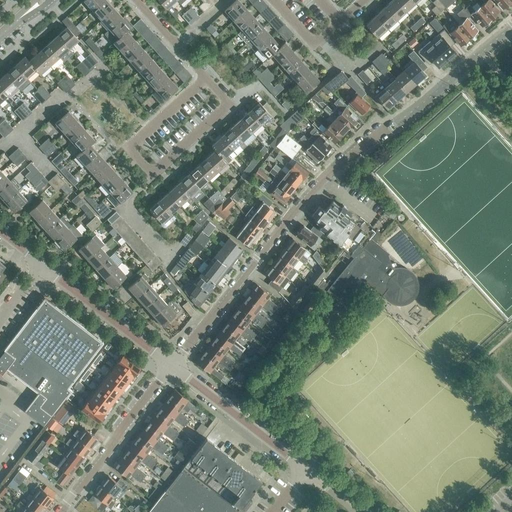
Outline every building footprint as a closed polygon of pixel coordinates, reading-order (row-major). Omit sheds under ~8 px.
[(92,11),(103,0),(84,0),(84,1),(92,11)] [(114,8),(107,0),(103,0),(92,11),(101,20),(114,8)] [(177,16),(177,12),(171,5),(177,0),(176,0),(158,0),(175,18),(177,16)] [(214,4),(210,0),(201,0),(209,8),(214,4)] [(238,0),(236,0),(224,11),(233,21),(247,9),(238,0)] [(397,20),(406,12),(395,0),(392,0),(385,7),(397,20)] [(412,0),(395,0),(406,12),(415,3),(412,0)] [(445,7),(438,0),(434,0),(432,2),(441,11),(445,7)] [(483,0),(485,2),(480,7),(491,19),(492,18),(494,18),(496,16),(496,14),(499,11),(489,0),(483,0)] [(510,2),(511,1),(509,0),(494,0),(502,9),(505,6),(507,6),(510,4),(510,2)] [(472,9),(470,6),(465,11),(470,16),(472,15),(482,26),(485,24),(487,24),(489,22),(489,20),(491,19),(480,7),(478,4),(472,9)] [(263,16),(271,9),(268,6),(260,13),(263,16)] [(431,9),(436,15),(441,12),(436,6),(431,9)] [(191,7),(186,11),(195,21),(200,17),(191,7)] [(388,29),(397,20),(385,7),(375,15),(388,29)] [(101,20),(109,29),(123,17),(114,8),(101,20)] [(467,18),(470,16),(465,11),(463,8),(457,13),(463,21),(458,26),(469,38),(470,37),(472,37),(474,35),(474,33),(477,30),(467,18)] [(255,18),(247,9),(233,21),(242,30),(255,18)] [(195,21),(186,11),(182,16),(190,25),(195,21)] [(272,26),(280,19),(277,15),(269,22),(272,26)] [(388,29),(375,15),(366,24),(378,38),(388,29)] [(67,27),(70,30),(75,26),(67,17),(62,21),(67,27)] [(126,21),(123,17),(109,29),(105,33),(113,43),(118,39),(127,31),(133,26),(133,25),(127,19),(126,21)] [(425,21),(421,17),(416,22),(419,26),(425,21)] [(264,27),(255,18),(242,30),(237,34),(245,44),(250,39),(264,27)] [(434,18),(430,22),(434,27),(438,23),(434,18)] [(143,22),(140,19),(133,25),(133,26),(136,29),(143,22)] [(414,32),(419,26),(416,22),(410,27),(414,32)] [(467,39),(469,38),(458,26),(455,22),(450,26),(446,29),(460,45),(463,43),(465,43),(467,41),(467,39)] [(280,35),(288,28),(285,25),(277,32),(280,35)] [(80,32),(75,26),(70,30),(75,36),(80,32)] [(113,43),(122,52),(135,40),(127,31),(133,26),(127,31),(118,39),(113,43)] [(75,36),(70,30),(67,27),(57,35),(69,49),(79,40),(75,36)] [(264,27),(250,39),(259,49),(272,37),(264,27)] [(144,38),(152,31),(149,28),(141,35),(144,38)] [(443,29),(430,41),(447,60),(448,59),(449,60),(455,55),(454,54),(455,52),(450,46),(447,43),(451,40),(452,39),(443,29)] [(403,34),(397,39),(401,43),(406,38),(403,34)] [(57,35),(48,44),(60,57),(69,49),(57,35)] [(85,41),(90,47),(94,43),(89,37),(85,41)] [(152,48),(160,41),(157,37),(150,44),(152,48)] [(272,54),(281,46),(280,46),(272,37),(259,49),(267,58),(272,54)] [(392,44),(395,48),(401,43),(397,39),(392,44)] [(144,50),(135,40),(122,52),(130,62),(144,50)] [(417,52),(426,62),(426,61),(430,58),(433,61),(438,67),(440,66),(441,67),(447,62),(446,61),(447,60),(430,41),(417,52)] [(285,42),(280,46),(281,46),(272,54),(280,64),(294,52),(285,42)] [(95,52),(99,48),(94,43),(90,47),(95,52)] [(48,44),(38,52),(50,66),(54,69),(63,61),(60,57),(48,44)] [(161,57),(169,50),(166,47),(158,54),(161,57)] [(152,59),(144,50),(130,62),(139,71),(152,59)] [(37,70),(36,70),(40,74),(50,66),(38,52),(29,61),(37,70)] [(302,61),(294,52),(280,64),(289,73),(302,61)] [(85,58),(81,62),(89,72),(94,67),(93,66),(98,61),(91,53),(85,58)] [(381,53),(377,57),(385,67),(390,63),(381,53)] [(414,62),(404,70),(416,84),(426,75),(422,71),(427,66),(417,55),(412,60),(414,62)] [(27,78),(36,70),(37,70),(29,61),(25,56),(15,65),(27,78)] [(169,66),(177,59),(174,56),(166,63),(169,66)] [(385,67),(377,57),(372,61),(383,74),(388,70),(385,67)] [(139,71),(147,80),(161,68),(152,59),(139,71)] [(254,65),(248,59),(240,66),(246,72),(254,65)] [(302,61),(289,73),(297,82),(310,70),(302,61)] [(89,72),(81,62),(76,66),(85,76),(89,72)] [(15,65),(6,73),(18,87),(27,78),(15,65)] [(178,76),(186,69),(183,65),(175,72),(178,76)] [(147,80),(156,90),(169,78),(161,68),(147,80)] [(258,77),(261,81),(271,72),(266,68),(261,73),(257,68),(253,72),(257,77),(258,77)] [(319,80),(310,70),(297,82),(306,92),(319,80)] [(357,74),(366,84),(371,80),(362,70),(357,74)] [(404,70),(395,78),(407,92),(416,84),(404,70)] [(366,110),(366,109),(369,105),(361,97),(365,93),(351,76),(348,78),(342,71),(324,85),(325,85),(330,90),(332,92),(344,82),(355,93),(352,96),(354,98),(349,103),(361,114),(362,113),(364,113),(366,110)] [(265,85),(269,90),(274,87),(269,82),(275,77),(271,72),(261,81),(265,85)] [(0,85),(8,95),(18,87),(6,73),(0,78),(0,85)] [(62,79),(70,88),(75,84),(66,74),(62,79)] [(170,79),(169,78),(156,90),(151,94),(160,104),(178,88),(176,85),(177,84),(171,78),(170,79)] [(395,78),(385,87),(397,100),(407,92),(395,78)] [(66,93),(70,88),(62,79),(57,83),(66,93)] [(13,100),(8,95),(0,85),(0,102),(5,99),(9,104),(13,100)] [(42,85),(37,90),(46,99),(51,95),(42,85)] [(279,92),(274,87),(269,90),(275,96),(279,92)] [(387,109),(395,102),(397,100),(385,87),(376,95),(387,109)] [(46,99),(37,90),(33,94),(42,104),(46,99)] [(342,135),(350,126),(338,115),(316,96),(313,99),(330,115),(326,120),(330,124),(342,135)] [(338,115),(350,126),(351,125),(352,125),(354,123),(354,121),(357,118),(347,109),(349,107),(339,99),(335,104),(342,110),(338,115)] [(286,100),(281,104),(287,110),(291,106),(286,100)] [(258,101),(251,106),(253,108),(249,111),(261,124),(267,119),(271,124),(275,120),(258,101)] [(19,107),(27,116),(32,112),(23,102),(19,107)] [(23,121),(27,116),(19,107),(14,111),(23,121)] [(55,123),(64,133),(77,121),(68,111),(67,112),(63,108),(55,115),(59,119),(55,123)] [(297,110),(289,117),(296,125),(303,118),(297,110)] [(252,133),(261,124),(249,111),(240,119),(252,133)] [(289,117),(280,125),(280,126),(286,133),(296,125),(289,117)] [(0,123),(9,133),(13,129),(5,119),(0,123)] [(240,119),(230,128),(243,141),(252,133),(240,119)] [(64,133),(72,142),(86,130),(77,121),(64,133)] [(341,137),(341,136),(342,135),(330,124),(326,128),(317,121),(314,124),(334,143),(337,140),(339,140),(341,137)] [(0,132),(4,137),(9,133),(0,123),(0,132)] [(230,128),(221,136),(233,150),(239,145),(242,149),(247,146),(243,141),(230,128)] [(282,128),(279,133),(274,139),(279,142),(286,133),(282,128)] [(313,136),(309,140),(324,154),(325,153),(326,153),(328,151),(328,149),(331,146),(316,132),(318,130),(315,128),(310,133),(313,136)] [(72,142),(81,151),(81,152),(90,143),(90,144),(94,140),(86,130),(72,142)] [(306,167),(312,160),(298,149),(301,146),(286,134),(276,146),(292,158),(293,156),(306,167)] [(211,145),(215,150),(216,149),(224,158),(228,163),(232,159),(228,155),(233,150),(221,136),(211,145)] [(323,157),(323,155),(324,154),(309,140),(305,136),(302,140),(309,147),(305,151),(316,162),(319,159),(321,159),(323,157)] [(39,147),(43,151),(53,143),(48,138),(39,147)] [(274,139),(270,145),(274,148),(279,142),(274,139)] [(47,156),(57,147),(53,143),(43,151),(47,156)] [(81,152),(81,151),(76,155),(85,165),(98,153),(90,144),(90,143),(81,152)] [(8,156),(13,161),(22,153),(18,148),(8,156)] [(216,149),(215,150),(206,158),(218,171),(228,163),(224,158),(216,149)] [(260,150),(256,156),(260,159),(265,153),(260,150)] [(60,162),(65,157),(61,152),(51,161),(60,170),(64,166),(60,162)] [(17,166),(27,157),(22,153),(13,161),(17,166)] [(107,162),(98,153),(85,165),(93,174),(107,162)] [(284,165),(289,169),(302,179),(304,176),(306,176),(307,174),(307,173),(308,171),(292,158),(288,163),(278,154),(275,158),(284,165)] [(260,159),(256,156),(247,166),(252,169),(255,165),(260,159)] [(209,180),(218,171),(206,158),(197,166),(209,180)] [(102,184),(115,172),(107,162),(93,174),(102,184)] [(302,179),(289,169),(284,165),(281,169),(275,165),(274,167),(272,168),(278,173),(296,187),(302,179)] [(64,166),(60,170),(69,180),(73,176),(64,166)] [(197,166),(187,175),(199,188),(209,180),(197,166)] [(247,175),(252,169),(247,166),(243,172),(247,175)] [(35,167),(25,175),(29,180),(39,171),(35,167)] [(289,195),(296,187),(278,173),(272,168),(269,172),(275,176),(272,181),(289,195)] [(269,184),(266,189),(283,203),(284,201),(285,201),(287,199),(287,198),(289,195),(272,181),(262,172),(258,169),(254,174),(264,181),(265,181),(269,184)] [(0,172),(0,189),(10,181),(1,171),(0,172)] [(43,176),(39,171),(29,180),(34,185),(43,176)] [(102,184),(110,193),(124,181),(115,172),(102,184)] [(66,183),(57,173),(52,177),(61,187),(66,183)] [(178,183),(190,197),(199,188),(187,175),(178,183)] [(48,182),(48,181),(43,176),(34,185),(39,190),(48,182)] [(78,182),(73,176),(69,180),(74,185),(78,182)] [(52,177),(48,181),(48,182),(56,191),(61,188),(61,187),(52,177)] [(234,177),(228,183),(233,187),(238,181),(234,177)] [(0,189),(0,196),(5,202),(18,190),(10,181),(0,189)] [(115,206),(119,203),(133,191),(124,181),(110,193),(106,197),(115,206)] [(66,183),(61,187),(61,188),(67,195),(72,190),(66,183)] [(194,201),(190,197),(178,183),(169,192),(181,205),(186,200),(190,204),(194,201)] [(228,183),(223,188),(220,192),(224,196),(233,187),(228,183)] [(18,190),(5,202),(14,212),(27,200),(18,190)] [(83,190),(77,195),(81,199),(86,194),(83,190)] [(241,194),(237,190),(231,196),(236,200),(241,194)] [(159,200),(171,213),(181,205),(169,192),(159,200)] [(262,201),(263,201),(269,206),(272,202),(262,194),(258,198),(262,201)] [(71,200),(75,204),(81,199),(77,195),(71,200)] [(223,202),(222,203),(217,207),(215,210),(223,218),(230,211),(228,209),(234,202),(230,197),(226,198),(223,202)] [(219,198),(213,203),(217,207),(222,203),(223,202),(219,198)] [(29,212),(38,221),(51,209),(42,199),(29,212)] [(94,208),(98,204),(93,199),(89,202),(94,208)] [(176,218),(171,213),(159,200),(150,209),(161,222),(161,223),(161,225),(163,227),(164,227),(166,227),(176,218)] [(276,212),(269,206),(263,201),(262,201),(256,210),(269,220),(272,217),(273,217),(275,214),(275,213),(276,212)] [(320,226),(318,228),(323,232),(325,230),(328,232),(326,234),(337,243),(337,244),(345,250),(351,255),(373,227),(360,216),(359,217),(342,204),(340,207),(333,201),(332,201),(325,211),(319,206),(311,215),(318,220),(316,222),(320,226)] [(84,203),(80,207),(85,212),(89,209),(84,203)] [(208,209),(212,213),(215,210),(217,207),(213,203),(208,209)] [(107,214),(98,204),(94,208),(103,218),(107,214)] [(269,221),(269,220),(256,210),(252,206),(245,215),(246,216),(249,218),(263,229),(265,225),(267,225),(269,223),(269,221)] [(38,221),(46,231),(60,219),(51,209),(38,221)] [(94,214),(89,209),(85,212),(90,218),(94,214)] [(196,222),(201,226),(208,216),(202,210),(192,218),(196,222)] [(120,215),(116,211),(107,219),(111,223),(120,215)] [(101,222),(96,216),(86,225),(92,231),(101,222)] [(110,224),(115,229),(124,220),(120,216),(110,224)] [(247,222),(243,227),(256,237),(258,236),(260,234),(260,232),(263,229),(249,218),(246,216),(243,219),(247,222)] [(46,231),(55,240),(68,228),(60,219),(46,231)] [(128,225),(124,220),(115,229),(119,234),(128,225)] [(196,232),(201,226),(196,222),(192,228),(196,232)] [(209,222),(207,225),(211,228),(213,230),(216,227),(209,222)] [(68,228),(55,240),(63,250),(77,238),(80,241),(84,237),(72,224),(68,228)] [(133,230),(128,225),(119,234),(123,238),(133,230)] [(211,228),(207,225),(202,231),(206,234),(211,228)] [(319,238),(323,232),(318,228),(318,229),(313,226),(310,230),(303,225),(303,226),(301,227),(299,229),(299,231),(296,235),(310,246),(317,237),(319,238)] [(256,237),(243,227),(236,235),(249,246),(250,245),(251,245),(253,242),(253,241),(256,237)] [(375,232),(370,238),(374,241),(381,233),(376,229),(375,232)] [(123,238),(126,242),(127,243),(137,234),(133,230),(123,238)] [(185,246),(193,236),(188,232),(180,242),(185,246)] [(201,233),(195,240),(204,246),(209,239),(201,233)] [(127,243),(131,248),(141,239),(137,234),(127,243)] [(222,246),(237,258),(244,249),(242,247),(229,237),(222,246)] [(87,259),(101,247),(92,238),(78,250),(87,259)] [(388,255),(389,253),(374,241),(370,238),(354,257),(352,260),(351,260),(330,286),(327,290),(337,299),(346,306),(366,281),(382,294),(382,295),(384,292),(388,288),(403,301),(405,300),(407,299),(409,298),(411,296),(413,294),(414,291),(415,289),(415,286),(415,283),(414,281),(413,278),(411,276),(409,274),(407,273),(405,272),(402,271),(399,271),(397,271),(394,272),(388,255)] [(135,252),(145,243),(141,239),(131,248),(135,252)] [(286,248),(299,258),(303,262),(307,258),(302,254),(307,249),(293,239),(293,240),(291,240),(289,243),(289,244),(288,245),(286,248)] [(201,244),(199,243),(195,240),(188,249),(194,253),(201,244)] [(149,248),(145,243),(135,252),(140,257),(149,248)] [(231,267),(237,258),(222,246),(215,255),(231,267)] [(109,257),(101,247),(87,259),(96,269),(109,257)] [(149,248),(140,257),(144,261),(153,253),(149,248)] [(296,270),(303,262),(299,258),(286,248),(286,249),(284,249),(282,251),(282,253),(279,257),(293,267),(296,270)] [(194,253),(188,249),(181,257),(187,262),(190,257),(194,253)] [(323,259),(316,250),(312,255),(319,264),(323,259)] [(345,250),(342,253),(350,259),(351,260),(352,260),(354,257),(351,255),(345,250)] [(144,261),(148,266),(158,257),(153,253),(144,261)] [(224,276),(231,267),(215,255),(211,261),(208,258),(205,262),(208,264),(224,276)] [(117,266),(109,257),(96,269),(104,278),(117,266)] [(162,262),(158,257),(148,266),(152,271),(162,262)] [(181,257),(175,265),(179,268),(181,270),(187,262),(181,257)] [(296,270),(293,267),(279,257),(277,260),(275,261),(273,263),(273,265),(286,276),(289,279),(296,270)] [(208,264),(202,273),(217,285),(224,276),(208,264)] [(179,268),(175,265),(170,271),(174,274),(179,268)] [(289,279),(286,276),(273,265),(270,269),(268,269),(266,272),(266,274),(272,279),(268,284),(269,285),(269,284),(278,292),(282,287),(289,279)] [(113,288),(126,276),(117,266),(104,278),(113,288)] [(320,266),(314,274),(321,279),(322,279),(326,274),(320,266)] [(202,273),(195,282),(210,294),(217,285),(202,273)] [(308,282),(315,288),(321,279),(314,274),(308,282)] [(141,275),(128,288),(137,297),(150,285),(141,275)] [(168,277),(163,280),(168,286),(172,283),(168,277)] [(321,279),(315,288),(318,290),(319,288),(324,281),(322,279),(321,279)] [(205,301),(210,294),(195,282),(188,291),(194,296),(203,302),(204,300),(205,301)] [(325,282),(311,299),(316,304),(327,290),(330,286),(328,285),(325,282)] [(177,289),(172,283),(168,286),(173,292),(177,289)] [(257,284),(251,291),(275,310),(278,307),(268,299),(271,295),(257,284)] [(159,295),(150,285),(137,297),(145,307),(159,295)] [(305,285),(301,291),(305,295),(310,289),(305,285)] [(251,291),(246,298),(260,309),(262,306),(272,313),(275,310),(251,291)] [(300,301),(305,295),(301,291),(300,291),(295,297),(300,301)] [(167,304),(159,295),(145,307),(154,316),(167,304)] [(195,305),(199,307),(203,302),(194,296),(191,299),(195,305)] [(2,353),(0,355),(0,364),(6,368),(6,369),(37,392),(33,399),(24,410),(24,411),(25,410),(45,426),(66,398),(72,391),(68,388),(103,342),(64,312),(45,297),(37,307),(4,349),(4,350),(2,353)] [(257,313),(260,309),(246,298),(240,305),(264,324),(267,320),(257,313)] [(173,299),(169,302),(176,312),(179,310),(173,299)] [(316,304),(311,299),(303,309),(307,313),(316,304)] [(182,305),(190,316),(195,312),(187,301),(182,305)] [(176,314),(167,304),(154,316),(162,326),(176,314)] [(240,305),(235,312),(249,323),(252,320),(261,327),(264,324),(240,305)] [(246,326),(249,323),(235,312),(229,319),(253,338),(256,334),(246,326)] [(318,313),(314,318),(323,326),(327,321),(318,313)] [(229,319),(224,326),(238,337),(241,334),(250,341),(253,338),(229,319)] [(224,326),(219,333),(242,351),(245,348),(235,340),(238,337),(224,326)] [(219,333),(213,340),(227,351),(230,347),(240,355),(242,351),(219,333)] [(271,340),(274,343),(279,335),(276,333),(271,340)] [(224,354),(227,351),(213,340),(208,347),(231,365),(234,362),(224,354)] [(268,349),(274,343),(271,340),(270,340),(265,347),(268,349)] [(208,347),(202,354),(216,364),(219,361),(229,369),(231,365),(208,347)] [(121,353),(115,361),(133,375),(139,367),(121,353)] [(216,364),(202,354),(196,362),(210,372),(220,379),(220,380),(223,376),(214,368),(216,364)] [(115,361),(109,369),(127,382),(133,375),(115,361)] [(249,368),(244,375),(247,377),(252,370),(249,368)] [(109,369),(104,376),(121,390),(127,382),(109,369)] [(244,375),(238,381),(241,384),(247,377),(244,375)] [(104,376),(98,384),(115,398),(121,390),(104,376)] [(78,381),(74,387),(78,391),(83,385),(78,381)] [(238,381),(237,381),(231,388),(235,392),(241,384),(238,381)] [(98,384),(92,392),(110,405),(115,398),(98,384)] [(175,389),(168,397),(182,408),(185,405),(195,412),(198,409),(198,408),(197,408),(188,401),(188,400),(175,389)] [(92,392),(86,399),(104,413),(110,405),(92,392)] [(180,412),(182,408),(168,397),(163,404),(187,423),(189,419),(180,412)] [(86,399),(80,407),(98,421),(104,413),(86,399)] [(65,402),(53,418),(60,423),(72,408),(65,402)] [(174,418),(184,426),(187,423),(163,404),(157,411),(169,420),(171,422),(174,418)] [(171,422),(169,420),(157,411),(152,418),(176,436),(179,433),(169,425),(171,422)] [(52,418),(46,426),(51,430),(57,422),(52,418)] [(176,436),(152,418),(147,425),(161,436),(163,432),(173,440),(176,436)] [(196,430),(199,432),(202,435),(207,428),(201,423),(196,430)] [(158,439),(161,436),(147,425),(141,432),(165,450),(168,447),(158,439)] [(77,429),(73,434),(78,438),(91,448),(94,444),(96,444),(98,441),(97,440),(98,439),(85,429),(82,433),(77,429)] [(47,433),(42,439),(49,444),(54,437),(48,432),(47,433)] [(136,439),(150,450),(152,446),(162,454),(165,450),(141,432),(136,439)] [(243,511),(245,510),(244,510),(251,502),(252,502),(248,498),(262,480),(206,437),(183,467),(181,469),(167,488),(166,488),(147,511),(243,511)] [(70,439),(67,443),(71,447),(84,457),(87,453),(89,453),(91,450),(90,449),(91,448),(78,438),(74,443),(70,439)] [(196,443),(189,438),(185,444),(191,449),(196,443)] [(147,453),(150,450),(136,439),(130,446),(154,464),(157,461),(147,453)] [(35,449),(28,458),(35,464),(42,455),(49,445),(42,440),(35,449)] [(180,451),(186,456),(191,449),(185,444),(180,451)] [(141,460),(152,468),(154,464),(130,446),(125,452),(139,463),(141,460)] [(64,456),(77,466),(80,462),(82,462),(84,459),(83,458),(84,457),(71,447),(64,456)] [(136,467),(139,463),(125,452),(119,460),(143,478),(146,475),(136,467)] [(180,452),(175,458),(181,463),(186,456),(180,452)] [(60,453),(53,463),(57,465),(70,475),(73,471),(75,471),(77,468),(76,467),(77,466),(64,456),(61,453),(60,453)] [(140,482),(143,478),(119,460),(114,467),(128,478),(131,474),(140,482)] [(168,467),(164,472),(170,477),(174,472),(168,467)] [(19,471),(12,479),(18,484),(19,485),(26,476),(19,471)] [(166,482),(170,477),(164,472),(160,477),(166,482)] [(102,484),(101,485),(114,495),(119,499),(124,492),(129,486),(119,478),(116,482),(108,476),(105,480),(104,480),(101,483),(102,484)] [(12,479),(8,484),(14,489),(18,484),(12,479)] [(159,491),(163,485),(157,480),(153,486),(156,488),(159,491)] [(37,491),(33,497),(46,507),(46,506),(48,506),(50,503),(50,502),(53,497),(40,488),(37,485),(34,489),(37,491)] [(97,490),(94,494),(107,504),(110,507),(114,502),(111,499),(114,495),(101,485),(101,486),(99,486),(97,489),(97,490)] [(30,501),(26,506),(33,511),(42,511),(43,511),(46,507),(33,497),(29,494),(26,498),(30,501)] [(127,507),(131,511),(139,511),(145,507),(140,502),(134,508),(131,505),(129,505),(127,507)] [(22,503),(18,507),(22,510),(20,511),(33,511),(26,506),(22,503)]
